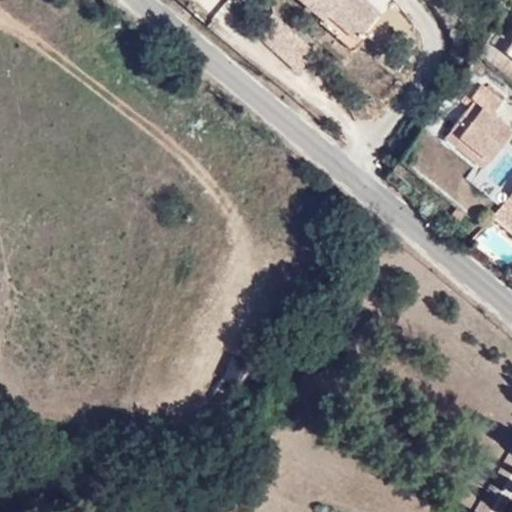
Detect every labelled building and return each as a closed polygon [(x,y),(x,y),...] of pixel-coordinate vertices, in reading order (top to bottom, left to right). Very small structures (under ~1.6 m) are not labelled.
[(307,0),(325,15),(330,10),(359,35),(364,30),(379,13),(366,0),(307,0)] [(330,10),(325,15),(321,19),(354,48),(368,34),(364,30),(359,35),(330,10)] [(276,50),(292,34),(297,29),(277,11),(257,32),(276,50)] [(313,55),(292,34),(276,50),(298,71),(313,55)] [(472,98),(476,101),(483,107),(459,134),(488,161),(511,132),(511,131),(493,114),(502,103),(482,86),(472,98)] [(483,107),(476,101),(444,139),(480,171),(488,161),(459,134),(483,107)] [(497,190),(511,174),(511,147),(509,145),(481,174),(497,190)] [(511,192),(495,213),(511,228),(511,192)] [(40,439),(16,441),(18,453),(42,451),(40,439)]
